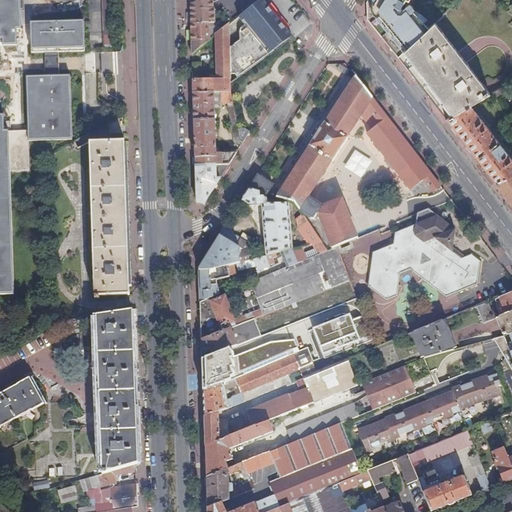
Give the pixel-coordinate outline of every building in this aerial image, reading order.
[(21,29),(19,0),(0,0),(0,38),(2,38),(2,45),(16,44),(16,29),(21,29)] [(196,52),(216,36),(229,26),(230,24),(226,20),(216,28),(213,28),(209,28),(209,25),(213,24),(214,24),(214,10),(212,10),(211,0),(202,0),(190,6),(190,12),(191,29),(191,48),(192,56),(196,52)] [(398,57),(429,29),(412,12),(410,12),(409,13),(407,12),(406,12),(403,14),(400,10),(406,0),(368,0),(367,3),(368,21),(398,57)] [(292,39),(277,19),(262,1),(239,20),(252,37),(268,57),(292,39)] [(446,120),(470,106),(490,95),(435,23),(429,29),(398,57),(423,90),(446,120)] [(83,24),(30,25),(31,53),(84,51),(83,24)] [(192,73),(193,94),(231,93),(231,84),(230,55),(229,26),(216,36),(218,86),(213,86),(213,81),(201,81),(200,65),(192,65),(192,73)] [(99,53),(98,61),(108,62),(109,54),(99,53)] [(258,176),(248,191),(259,194),(294,203),(302,215),(304,217),(305,217),(309,220),(314,220),(317,215),(319,217),(333,250),(337,248),(337,249),(357,240),(341,202),(323,209),(308,198),(332,162),(333,163),(347,140),(347,139),(353,130),(371,152),(359,161),(378,185),(391,174),(407,200),(415,198),(419,197),(422,197),(426,198),(430,197),(437,195),(444,191),(373,99),(357,78),(326,125),(325,125),(309,147),(311,148),(279,196),(269,193),(274,186),(258,176)] [(0,297),(17,297),(12,175),(31,174),(30,143),(73,142),(71,79),(27,81),(30,134),(6,135),(5,119),(0,119),(0,297)] [(509,84),(492,93),(495,98),(511,89),(509,84)] [(194,135),(195,167),(229,165),(236,154),(215,154),(214,105),(227,105),(234,143),(240,142),(238,130),(231,93),(193,94),(193,106),(194,135)] [(495,183),(511,176),(511,159),(470,106),(446,120),(471,152),(495,183)] [(238,130),(240,142),(241,147),(250,133),(244,129),(238,130)] [(127,185),(125,143),(96,145),(96,140),(90,144),(93,242),(95,298),(96,298),(96,300),(100,300),(100,298),(131,297),(129,247),(128,218),(127,185)] [(229,165),(195,167),(197,203),(204,206),(229,165)] [(509,201),(511,204),(511,176),(495,183),(509,201)] [(267,256),(275,254),(282,252),(293,249),(288,204),(279,205),(278,203),(267,200),(263,197),(259,198),(259,194),(248,191),(241,203),(248,207),(262,206),(267,256)] [(453,255),(454,251),(456,233),(429,212),(418,216),(416,227),(395,235),(394,246),(373,254),(369,288),(386,303),(397,298),(400,279),(400,275),(410,271),(413,273),(446,298),(478,285),(481,264),(473,257),(465,259),(461,261),(453,255)] [(304,217),(302,215),(296,220),(298,229),(305,239),(299,243),(300,247),(321,242),(304,217)] [(199,269),(199,272),(212,271),(233,265),(244,262),(244,258),(252,256),(251,246),(224,230),(199,269)] [(201,325),(201,341),(254,320),(292,305),(296,304),(350,283),(337,249),(337,248),(333,250),(327,252),(307,260),(287,268),(251,283),(262,310),(235,321),(225,298),(222,299),(221,295),(204,302),(206,305),(200,308),(201,325)] [(282,252),(287,268),(307,260),(304,252),(295,255),(293,249),(282,252)] [(465,259),(454,251),(453,255),(461,261),(465,259)] [(267,256),(244,262),(247,270),(256,268),(258,274),(260,273),(260,271),(270,268),(269,265),(274,263),(273,258),(276,257),(275,254),(267,256)] [(200,304),(204,302),(221,295),(218,290),(217,282),(230,279),(229,277),(235,275),(233,265),(212,271),(199,272),(200,304)] [(400,275),(400,279),(413,273),(410,271),(400,275)] [(511,312),(511,293),(499,298),(506,315),(511,312)] [(497,304),(495,300),(476,308),(483,324),(494,319),(489,307),(497,304)] [(99,393),(101,436),(102,476),(137,466),(136,447),(135,422),(134,404),(133,376),(131,312),(96,317),(99,393)] [(511,312),(506,315),(499,317),(506,333),(503,334),(504,336),(507,335),(507,336),(511,334),(511,312)] [(308,333),(319,360),(365,342),(353,315),(308,333)] [(202,361),(232,349),(260,338),(254,320),(201,341),(202,350),(202,361)] [(442,322),(414,333),(417,342),(416,343),(419,350),(421,350),(425,360),(455,351),(442,322)] [(511,334),(507,336),(495,340),(497,344),(511,368),(511,334)] [(268,344),(235,357),(238,378),(299,353),(294,340),(268,344)] [(232,349),(202,361),(203,391),(228,382),(238,378),(235,357),(232,349)] [(205,438),(206,447),(280,417),(358,386),(347,360),(324,370),(317,372),(314,366),(308,350),(299,353),(238,378),(228,382),(203,391),(204,404),(205,418),(218,413),(226,410),(227,409),(242,404),(244,400),(242,394),(301,370),(304,379),(309,390),(301,394),(227,423),(227,421),(219,422),(205,425),(205,438)] [(436,386),(424,360),(363,384),(374,411),(436,386)] [(496,373),(480,379),(488,400),(504,394),(496,373)] [(296,382),(301,394),(309,390),(304,379),(296,382)] [(475,405),(488,400),(480,379),(466,384),(475,405)] [(0,429),(0,428),(31,412),(31,413),(44,406),(30,380),(17,387),(0,396),(0,429)] [(462,411),(475,405),(466,384),(451,390),(462,411)] [(451,390),(438,396),(448,416),(462,411),(451,390)] [(434,422),(448,416),(438,396),(425,401),(434,422)] [(421,428),(434,422),(425,401),(412,407),(421,428)] [(292,444),(342,424),(360,417),(355,405),(287,432),(292,444)] [(407,434),(421,428),(412,407),(398,413),(407,434)] [(205,418),(205,425),(219,422),(218,413),(205,418)] [(394,439),(407,434),(398,413),(385,419),(394,439)] [(206,461),(207,479),(228,470),(226,463),(232,461),(229,450),(273,433),(271,427),(278,424),(277,422),(280,420),(280,417),(206,447),(206,461)] [(371,424),(381,447),(394,441),(394,439),(385,419),(371,424)] [(487,432),(496,429),(492,422),(484,425),(487,432)] [(208,511),(272,511),(289,506),(340,485),(362,476),(359,469),(354,455),(342,424),(292,444),(243,465),(245,470),(247,475),(274,464),(281,479),(274,483),(271,485),(275,497),(255,505),(254,503),(252,502),(248,504),(249,507),(236,511),(226,511),(223,504),(208,510),(208,511)] [(381,447),(371,424),(357,430),(367,452),(381,447)] [(418,481),(432,511),(433,511),(464,499),(475,495),(474,491),(470,492),(464,478),(449,485),(447,484),(441,487),(440,483),(428,488),(417,462),(426,459),(428,464),(472,446),(467,432),(408,457),(418,481)] [(499,468),(505,483),(511,480),(511,467),(509,459),(506,453),(505,450),(494,454),(499,467),(499,468)] [(354,455),(359,469),(368,466),(362,452),(354,455)] [(470,459),(478,478),(485,475),(478,456),(470,459)] [(381,503),(385,511),(403,511),(400,503),(390,507),(387,501),(390,499),(383,484),(381,485),(379,480),(401,470),(408,486),(418,481),(408,457),(369,473),(372,481),(381,503)] [(208,493),(208,510),(223,504),(249,493),(246,486),(234,491),(233,486),(232,485),(230,486),(229,475),(245,470),(243,465),(228,470),(207,479),(208,493)] [(137,474),(137,466),(102,476),(90,479),(94,490),(116,483),(114,477),(137,474)] [(343,493),(372,481),(369,473),(362,476),(340,485),(343,493)] [(478,478),(483,492),(491,489),(485,475),(478,478)] [(49,480),(34,482),(35,490),(50,488),(49,480)] [(133,506),(138,505),(137,487),(137,482),(131,483),(131,484),(111,488),(115,509),(133,506)] [(351,511),(343,493),(340,485),(289,506),(291,511),(351,511)] [(385,511),(381,503),(378,505),(381,511),(379,511),(367,511),(366,507),(355,511),(385,511)]
